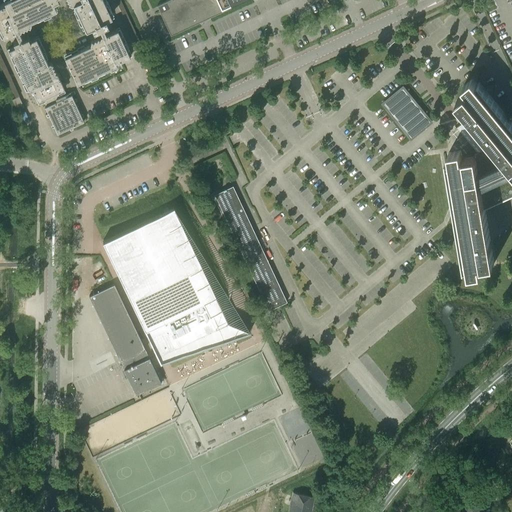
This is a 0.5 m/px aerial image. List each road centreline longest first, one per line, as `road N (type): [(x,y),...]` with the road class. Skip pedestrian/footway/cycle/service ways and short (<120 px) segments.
road 1 (unclassified): [(433,0),(61,178)]
road 2 (unclassified): [(61,178),(53,195),(50,507)]
road 3 (primary): [(374,511),(411,463),(511,367)]
road 4 (unknown): [(339,351),(444,261)]
